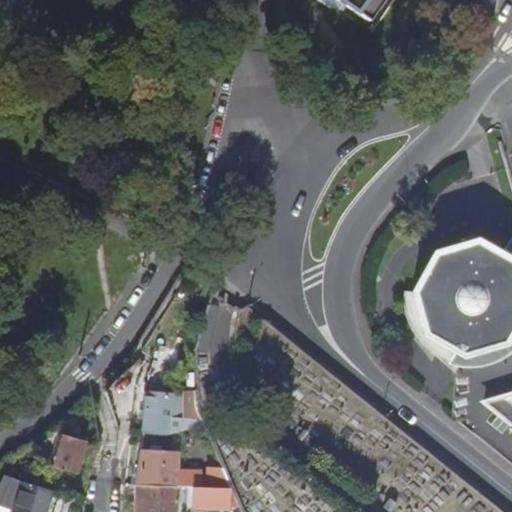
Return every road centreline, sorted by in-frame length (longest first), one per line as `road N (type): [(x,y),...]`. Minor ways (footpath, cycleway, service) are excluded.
road 1 (residential): [(0,448),(124,338),(245,124)]
road 2 (tertiary): [(376,384),(347,340),(336,290),(348,239),(389,184),(511,62)]
road 3 (tertiary): [(312,168),(276,268),(307,334),(343,370),(376,384)]
road 4 (tertiary): [(511,12),(460,77),(312,168)]
road 5 (tertiary): [(511,494),(376,384)]
road 6 (residential): [(245,124),(253,0)]
